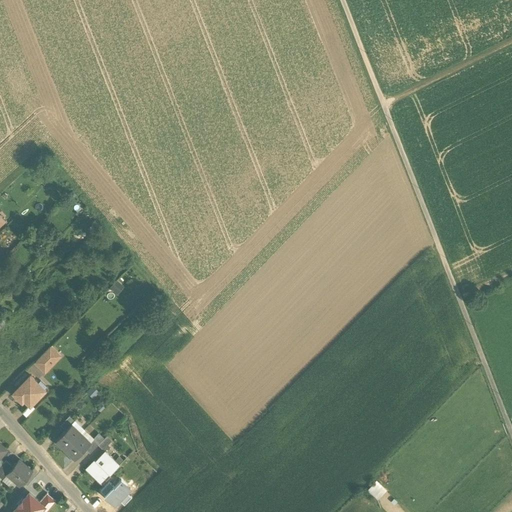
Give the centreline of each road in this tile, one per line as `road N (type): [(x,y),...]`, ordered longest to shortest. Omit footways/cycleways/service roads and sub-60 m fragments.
road 1 (track): [(342,0),(511,434)]
road 2 (track): [(511,40),(383,102)]
road 3 (residential): [(93,511),(0,406)]
